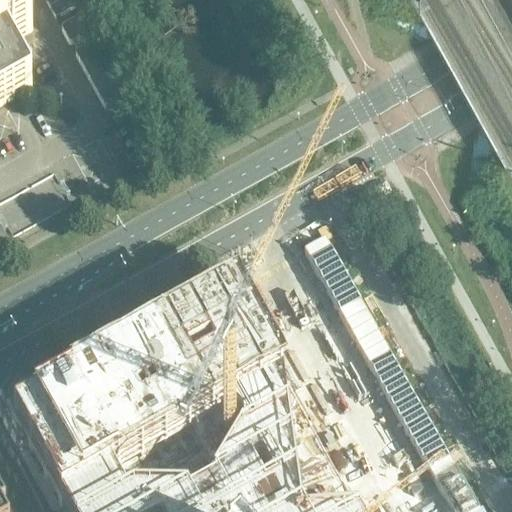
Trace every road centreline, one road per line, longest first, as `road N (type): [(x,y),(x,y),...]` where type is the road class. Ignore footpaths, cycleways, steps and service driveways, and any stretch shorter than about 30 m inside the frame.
road 1 (secondary): [(0,364),(511,82)]
road 2 (secondary): [(511,21),(0,303)]
